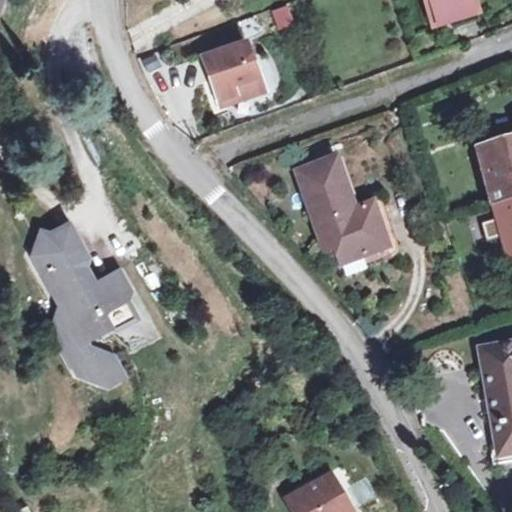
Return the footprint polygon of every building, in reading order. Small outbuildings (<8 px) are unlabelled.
[(424,0),(432,24),(475,9),(471,0),(424,0)] [(289,6),(270,12),(277,32),(295,26),(289,6)] [(242,59),(247,57),(243,40),(200,56),(218,106),(261,92),(254,73),(247,75),(242,59)] [(511,139),(480,148),(496,207),(511,202),(511,139)] [(325,251),(335,247),(344,274),(366,267),(363,258),(391,247),(375,204),(357,210),(339,158),(297,172),(325,251)] [(511,202),(496,207),(511,263),(511,202)] [(59,309),(50,338),(71,376),(106,391),(129,377),(118,360),(87,349),(85,344),(105,333),(109,336),(140,319),(130,302),(132,292),(120,271),(95,285),(86,268),(87,260),(71,223),(48,234),(41,231),(31,260),(59,309)] [(511,345),(481,351),(500,457),(511,455),(511,345)]
